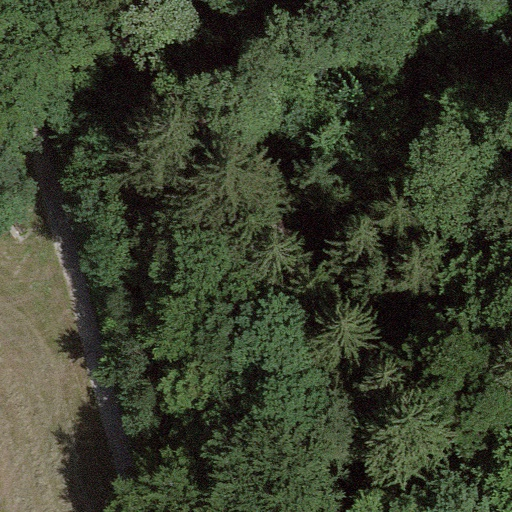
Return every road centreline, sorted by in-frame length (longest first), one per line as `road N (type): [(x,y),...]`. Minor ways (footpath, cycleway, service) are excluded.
road 1 (track): [(491,511),(101,0)]
road 2 (track): [(3,0),(157,511)]
